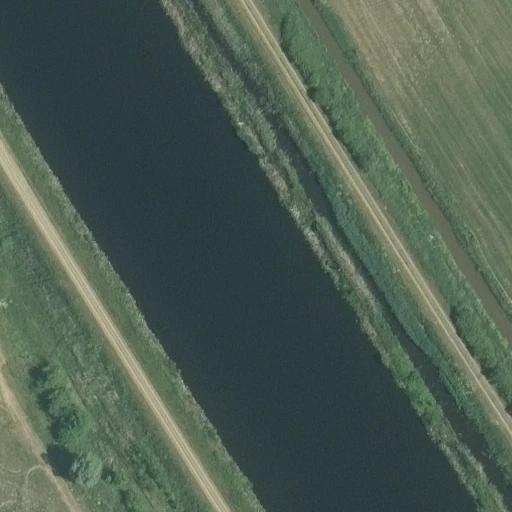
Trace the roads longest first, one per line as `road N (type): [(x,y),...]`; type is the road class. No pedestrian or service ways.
road 1 (track): [(511,422),(247,0)]
road 2 (track): [(0,146),(221,511)]
